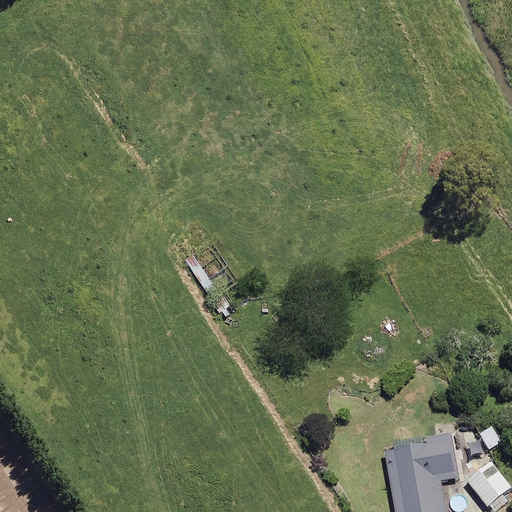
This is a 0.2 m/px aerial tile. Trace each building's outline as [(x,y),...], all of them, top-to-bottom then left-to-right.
[(211,283),(199,264),(190,269),(208,297),(228,283),(223,275),(211,283)] [(315,413),(296,427),(304,438),(323,424),(315,413)] [(501,442),(491,425),(478,433),(488,449),(501,442)] [(366,447),(353,432),(338,445),(352,460),(366,447)] [(454,478),(446,435),(384,446),(395,511),(443,511),(438,481),(454,478)] [(510,488),(491,463),(467,482),(486,506),(510,488)] [(371,472),(350,473),(351,491),(372,490),(371,472)] [(510,511),(511,511),(511,507),(508,499),(488,510),(489,511),(510,511)]
